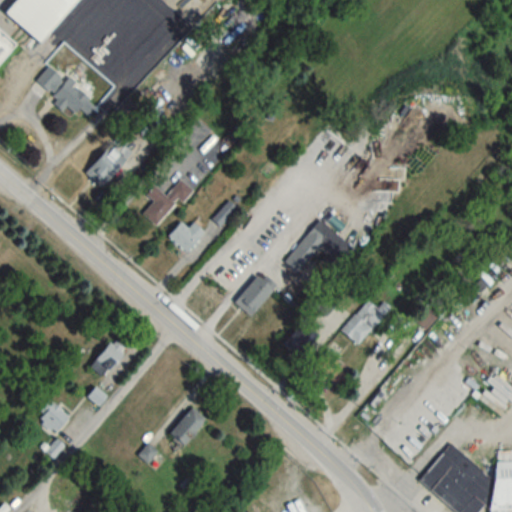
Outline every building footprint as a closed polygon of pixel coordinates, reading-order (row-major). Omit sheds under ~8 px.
[(40,44),(74,0),(16,0),(4,15),(40,44)] [(0,63),(16,47),(0,32),(0,63)] [(34,84),(75,115),(79,109),(88,116),(97,104),(47,67),(34,84)] [(131,154),(122,145),(116,150),(110,144),(84,171),(100,186),(131,154)] [(154,185),(145,194),(153,201),(141,213),(155,226),(190,189),(179,179),(164,195),(154,185)] [(333,232),(318,220),(284,261),(299,273),(333,232)] [(192,221),(186,227),(180,221),(167,235),(185,252),(204,233),(192,221)] [(246,269),(221,252),(206,273),(231,290),(246,269)] [(274,286),(257,272),(233,301),(249,315),(274,286)] [(313,306),(325,316),(341,298),(329,287),(313,306)] [(383,300),(376,307),(368,299),(340,328),(356,343),(390,307),(383,300)] [(124,350),(113,339),(89,364),(100,375),(124,350)] [(334,385),(348,371),(326,349),(312,363),(334,385)] [(106,396),(95,386),(85,397),(97,407),(106,396)] [(68,417),(51,400),(35,416),(52,434),(68,417)] [(181,445),(206,421),(193,407),(168,431),(181,445)] [(51,458),(63,447),(56,439),(44,451),(51,458)] [(494,481),(449,443),(417,480),(455,511),(476,511),(477,511),(488,511),(487,511),(506,511),(507,510),(511,509),(511,461),(493,462),(494,481)] [(137,455),(146,463),(156,452),(147,444),(137,455)]
